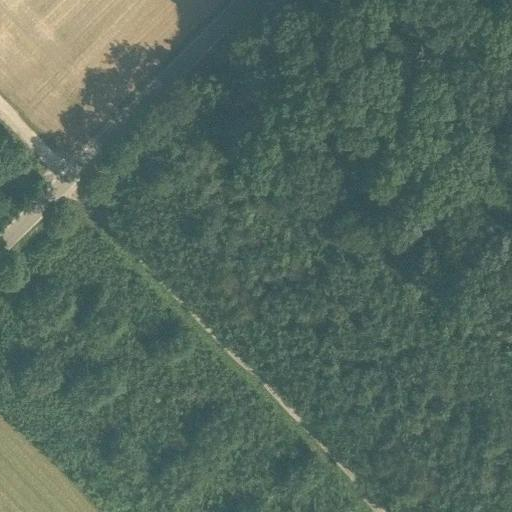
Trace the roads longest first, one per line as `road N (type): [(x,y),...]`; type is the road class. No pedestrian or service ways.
road 1 (track): [(387,511),(0,112)]
road 2 (unclassified): [(0,246),(248,0)]
